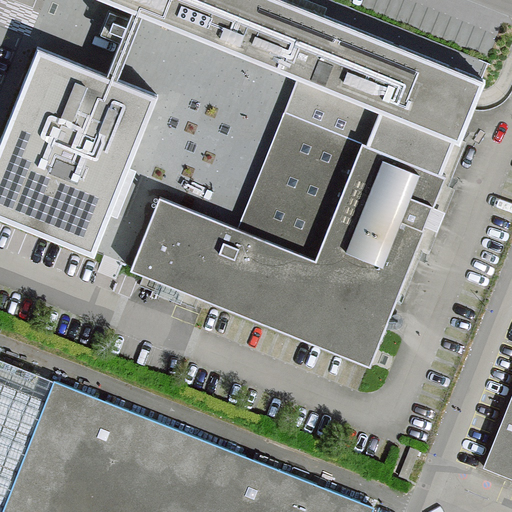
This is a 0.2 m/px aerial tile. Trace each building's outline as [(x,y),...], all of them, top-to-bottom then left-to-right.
[(486,81),(458,70),(322,15),(298,6),(283,0),(94,0),(128,13),(296,81),(236,229),(159,198),(130,270),(142,275),(371,367),(474,111),(479,99),(486,81)] [(121,265),(130,270),(159,198),(236,229),(296,81),(128,13),(104,73),(159,95),(94,254),(103,257),(121,265)] [(104,73),(37,46),(36,48),(0,136),(0,218),(94,256),(94,254),(159,95),(104,73)] [(372,511),(377,501),(0,354),(0,511),(372,511)] [(511,398),(484,469),(505,477),(511,480),(511,398)]
